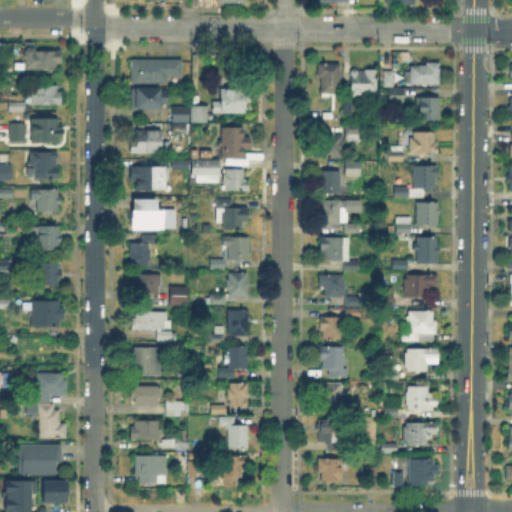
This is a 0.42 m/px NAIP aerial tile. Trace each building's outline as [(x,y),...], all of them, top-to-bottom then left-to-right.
[(414,0),(414,8),(386,8),(386,0),(414,0)] [(37,48),(37,52),(59,52),(59,70),(24,70),(24,48),(37,48)] [(166,85),(131,85),(131,59),(180,59),(180,78),(166,78),(166,85)] [(412,66),(419,66),(419,64),(427,64),(427,62),(441,62),(441,85),(412,85),(412,66)] [(339,77),(339,82),(342,82),(342,94),(320,94),(320,82),(321,82),(321,77),(317,77),(317,65),(339,65),(339,77)] [(352,95),(352,70),(364,70),(364,67),(375,67),(375,95),(352,95)] [(394,87),(384,87),(384,73),(394,73),(394,87)] [(215,112),(215,102),(219,102),(219,88),(224,88),(224,86),(235,86),(235,93),(244,93),(244,112),(215,112)] [(56,87),(56,94),(61,94),(61,106),(32,105),(32,87),(56,87)] [(161,88),(161,91),(166,91),(166,108),(161,108),(161,112),(134,112),(134,108),(131,108),(131,92),(134,92),(134,88),(161,88)] [(403,102),(388,102),(388,88),(403,88),(403,102)] [(439,119),(418,119),(418,100),(439,100),(439,119)] [(14,112),(14,101),(26,101),(26,112),(14,112)] [(351,114),(343,114),(343,102),(351,102),(351,114)] [(188,122),(174,122),(174,108),(188,108),(188,122)] [(205,122),(192,122),(192,108),(207,108),(207,114),(205,114),(205,122)] [(31,142),(31,118),(58,118),(58,126),(62,126),(62,139),(58,139),(58,142),(31,142)] [(24,140),(9,140),(9,123),(24,123),(24,140)] [(188,133),(172,133),(172,125),(188,125),(188,133)] [(155,126),(155,134),(158,134),(158,154),(132,154),(132,144),(134,144),(134,134),(138,134),(138,126),(155,126)] [(241,128),(241,138),(248,138),(248,149),(241,149),(241,158),(222,158),(222,128),(241,128)] [(360,138),(346,138),(346,128),(360,128),(360,138)] [(433,133),(433,142),(437,142),(437,153),(429,153),(429,155),(417,155),(417,153),(411,153),(411,135),(418,135),(418,133),(433,133)] [(343,159),(322,159),(322,135),(343,135),(343,159)] [(401,162),(387,162),(387,148),(401,148),(401,162)] [(32,177),(32,164),(29,164),(29,152),(55,152),(55,156),(60,156),(60,177),(32,177)] [(219,182),(191,182),(191,163),(219,163),(219,182)] [(359,176),(347,176),(347,163),(359,163),(359,176)] [(0,179),(0,164),(12,164),(12,179),(0,179)] [(165,167),(165,169),(169,169),(169,180),(164,181),(164,189),(137,189),(137,181),(133,181),(133,167),(165,167)] [(395,187),(414,187),(414,167),(436,167),(436,178),(436,190),(423,190),(423,197),(395,197),(395,187)] [(244,171),(244,181),(248,181),(248,191),(223,191),(224,171),(244,171)] [(339,172),(339,180),(346,180),(346,189),(339,189),(339,194),(320,194),(321,172),(339,172)] [(0,197),(0,189),(12,189),(12,197),(0,197)] [(57,199),(57,213),(36,213),(36,199),(32,199),(32,192),(57,192),(57,199)] [(127,228),(127,197),(153,197),(153,207),(172,207),(172,228),(127,228)] [(339,229),(316,229),(316,200),(360,200),(360,214),(348,214),(348,220),(339,219),(339,229)] [(232,201),(232,210),(246,210),(246,223),(242,223),(242,229),(224,229),(224,222),(217,222),(217,201),(232,201)] [(438,225),(417,225),(417,203),(438,204),(438,225)] [(410,233),(397,233),(397,219),(410,219),(410,233)] [(344,232),(344,223),(360,223),(360,232),(344,232)] [(58,251),(33,251),(33,227),(58,228),(58,251)] [(142,264),(128,264),(128,243),(142,243),(142,236),(157,236),(157,243),(151,243),(151,264),(142,264)] [(349,260),(322,260),(322,239),(349,239),(349,260)] [(249,259),(222,259),(222,240),(249,240),(249,259)] [(437,262),(416,262),(416,240),(437,240),(437,262)] [(0,268),(0,259),(10,259),(10,268),(0,268)] [(224,269),(211,269),(211,260),(224,260),(224,269)] [(407,269),(394,269),(394,261),(407,261),(407,269)] [(359,270),(344,270),(344,262),(359,262),(359,270)] [(58,265),(58,272),(60,272),(60,280),(58,280),(58,288),(37,288),(37,265),(58,265)] [(426,297),(406,297),(406,275),(439,275),(439,285),(426,285),(426,297)] [(160,287),(160,292),(159,292),(159,293),(143,293),(143,292),(141,292),(141,287),(132,287),(132,276),(160,277),(160,287)] [(248,297),(228,297),(228,276),(248,276),(248,297)] [(344,290),(344,297),(326,297),(326,289),(322,289),(322,277),(344,277),(344,290)] [(185,306),(170,306),(170,287),(185,287),(185,306)] [(393,304),(384,304),(384,289),(393,289),(393,304)] [(345,304),(345,295),(361,295),(361,304),(345,304)] [(0,308),(0,298),(10,298),(10,308),(0,308)] [(59,316),(59,326),(31,326),(31,316),(23,316),(23,303),(59,304),(59,316)] [(345,316),(345,307),(360,308),(360,316),(345,316)] [(247,336),(229,336),(229,310),(247,310),(247,336)] [(168,313),(168,322),(170,322),(170,330),(133,330),(133,322),(134,322),(134,319),(138,319),(138,312),(168,313)] [(433,312),(433,322),(436,322),(436,335),(433,335),(433,341),(402,341),(402,333),(408,333),(408,312),(433,312)] [(341,329),(341,340),(322,340),(322,329),(319,329),(319,318),(341,318),(341,329)] [(217,343),(209,343),(209,333),(217,333),(217,328),(223,328),(223,343),(217,343)] [(174,341),(157,341),(157,332),(174,332),(174,341)] [(159,376),(134,376),(134,348),(159,348),(159,376)] [(233,377),(220,377),(220,357),(228,357),(228,348),(246,348),(246,369),(233,369),(233,377)] [(343,369),(343,371),(348,371),(348,377),(329,377),(329,369),(322,369),(322,348),(343,348),(343,369)] [(407,349),(439,349),(439,364),(426,364),(426,373),(407,373),(407,363),(406,363),(406,352),(407,352),(407,349)] [(385,379),(385,364),(399,364),(399,379),(385,379)] [(66,373),(66,393),(49,393),(49,400),(31,400),(31,383),(36,383),(36,373),(66,373)] [(343,406),(320,406),(320,383),(343,383),(343,406)] [(247,406),(229,406),(229,384),(247,384),(247,406)] [(158,398),(158,407),(135,407),(136,397),(132,397),(132,387),(158,387),(158,398)] [(428,389),(428,397),(435,397),(435,410),(428,410),(428,413),(408,413),(408,389),(428,389)] [(162,414),(162,398),(185,398),(185,414),(162,414)] [(397,418),(381,418),(381,406),(387,406),(387,400),(398,400),(398,417),(397,417),(397,418)] [(52,404),(52,410),(58,410),(58,422),(65,422),(65,434),(39,434),(39,411),(38,411),(38,404),(52,404)] [(136,440),(131,440),(131,429),(136,429),(136,422),(161,422),(161,440),(136,440)] [(337,444),(319,443),(319,422),(337,423),(337,444)] [(425,423),(425,424),(437,424),(437,433),(425,433),(425,445),(405,444),(405,440),(402,440),(403,428),(405,428),(405,423),(425,423)] [(247,447),(227,447),(227,427),(247,427),(247,447)] [(173,447),(173,437),(185,437),(185,447),(173,447)] [(54,475),(19,475),(19,446),(61,446),(61,460),(54,460),(54,475)] [(166,475),(166,483),(139,483),(139,475),(134,475),(134,458),(166,458),(166,475)] [(235,484),(222,483),(222,458),(244,458),(244,477),(235,477),(235,484)] [(342,473),(342,481),(321,480),(321,473),(318,473),(318,460),(342,460),(342,473)] [(435,460),(435,469),(437,469),(437,475),(435,475),(435,476),(428,476),(428,486),(408,486),(408,460),(435,460)] [(198,476),(190,476),(190,463),(198,463),(198,476)] [(511,464),(503,464),(503,478),(511,478),(511,464)] [(376,481),(366,481),(366,469),(376,469),(376,481)] [(390,485),(400,484),(400,470),(389,470),(390,485)] [(69,480),(68,502),(43,502),(43,479),(69,480)] [(36,488),(36,493),(32,493),(32,511),(5,511),(5,480),(36,480),(36,488)]
